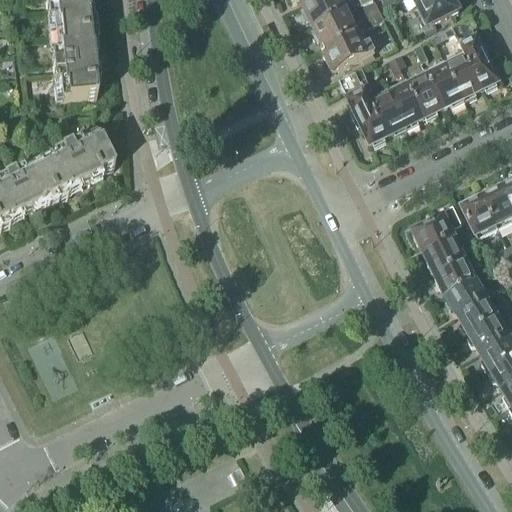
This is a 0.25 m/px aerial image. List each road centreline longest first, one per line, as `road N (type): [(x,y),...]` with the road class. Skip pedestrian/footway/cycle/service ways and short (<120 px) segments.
road 1 (residential): [(19,474),(261,354)]
road 2 (secondary): [(493,511),(366,303)]
road 3 (residential): [(192,199),(159,206),(0,286)]
road 4 (residential): [(328,224),(511,134)]
road 5 (secondary): [(148,0),(192,199)]
road 6 (secondary): [(261,354),(363,511)]
road 7 (secondary): [(192,199),(261,354)]
road 8 (secondary): [(293,149),(220,0)]
